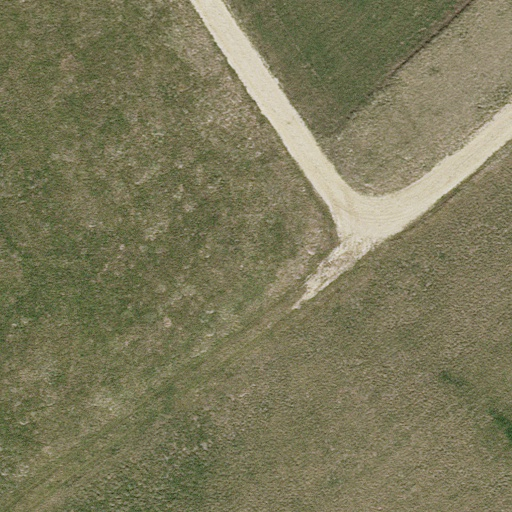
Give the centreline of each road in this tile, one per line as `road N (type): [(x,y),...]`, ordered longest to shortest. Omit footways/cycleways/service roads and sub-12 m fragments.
road 1 (track): [(364,239),(32,511)]
road 2 (track): [(209,0),(364,239)]
road 3 (track): [(364,239),(511,120)]
